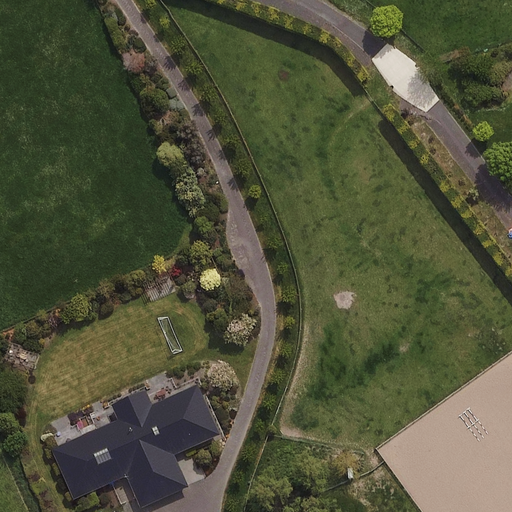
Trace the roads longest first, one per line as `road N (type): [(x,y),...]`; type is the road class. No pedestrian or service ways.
road 1 (unknown): [(108,0),(249,297),(248,378),(192,511)]
road 2 (unknown): [(287,0),(356,40),(420,100),(511,226)]
